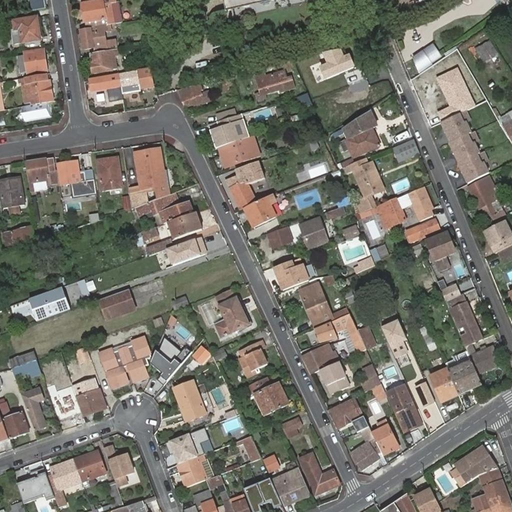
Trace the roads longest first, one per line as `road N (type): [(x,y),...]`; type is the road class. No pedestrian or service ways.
road 1 (residential): [(360,501),(184,127),(172,121),(82,137)]
road 2 (residential): [(511,349),(395,65)]
road 3 (residential): [(174,511),(139,415),(0,465)]
road 4 (track): [(204,49),(229,58),(329,24),(368,0)]
road 5 (tertiary): [(360,501),(496,407)]
road 6 (residential): [(82,137),(59,0)]
